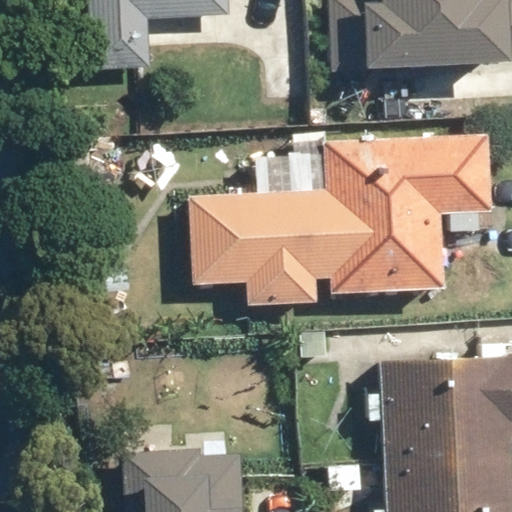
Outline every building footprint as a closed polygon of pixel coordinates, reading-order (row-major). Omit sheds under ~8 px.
[(113,19),(189,16),(188,0),(52,0),(55,75),(115,73),(113,19)] [(299,0),(300,85),(491,84),(490,0),(299,0)] [(323,291),(436,287),(433,212),(482,211),(479,133),(317,138),(318,188),(182,193),(185,282),(239,280),(240,302),(310,300),(310,277),(323,276),(323,291)] [(110,150),(100,148),(91,151),(84,158),(82,168),(85,177),(92,183),(102,186),(111,182),(118,175),(120,166),(117,156),(110,150)] [(378,511),(506,511),(504,433),(511,432),(511,353),(372,359),(378,511)] [(85,511),(171,511),(170,488),(84,497),(85,511)]
